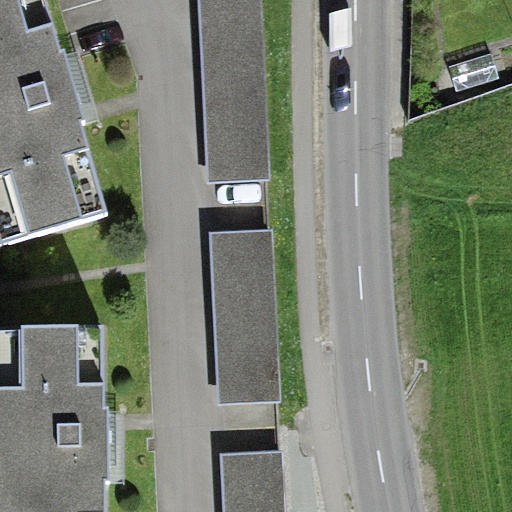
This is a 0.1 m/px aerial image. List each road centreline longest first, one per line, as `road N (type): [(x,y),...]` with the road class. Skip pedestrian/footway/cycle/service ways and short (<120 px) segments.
road 1 (residential): [(147,0),(158,32),(209,511)]
road 2 (secondary): [(357,0),(356,249),(391,511)]
